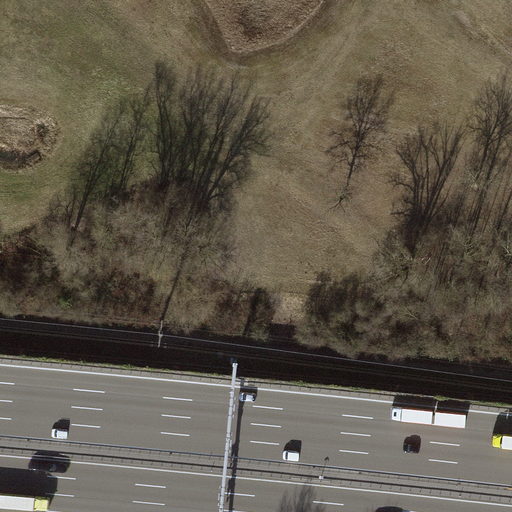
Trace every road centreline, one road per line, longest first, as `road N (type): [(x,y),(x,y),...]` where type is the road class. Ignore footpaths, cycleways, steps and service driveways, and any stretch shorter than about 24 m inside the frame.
road 1 (motorway): [(511,451),(0,400)]
road 2 (motorway): [(74,496),(240,511)]
